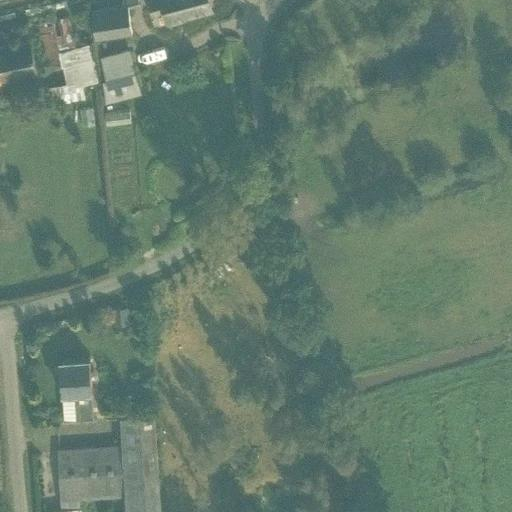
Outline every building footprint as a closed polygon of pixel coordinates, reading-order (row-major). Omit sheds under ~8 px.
[(216,15),(212,0),(144,0),(152,30),(216,15)] [(93,83),(118,79),(112,38),(96,41),(92,11),(78,13),(78,14),(62,16),(68,60),(86,57),(89,80),(66,83),(69,103),(96,99),(93,83)] [(0,75),(40,68),(33,35),(0,41),(0,75)] [(129,98),(161,95),(157,48),(124,51),(129,98)] [(127,126),(150,128),(151,108),(129,106),(127,126)] [(303,333),(287,289),(259,299),(275,343),(303,333)] [(76,416),(75,391),(94,390),(92,353),(61,355),(64,416),(76,416)] [(101,411),(115,413),(117,396),(103,394),(101,411)] [(145,443),(81,445),(83,499),(148,497),(148,511),(182,511),(179,407),(144,408),(145,443)]
